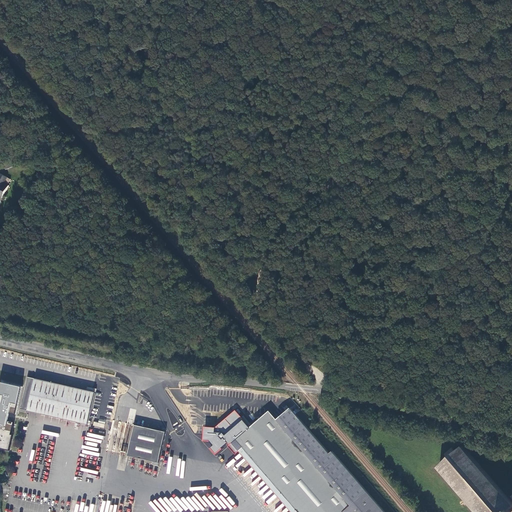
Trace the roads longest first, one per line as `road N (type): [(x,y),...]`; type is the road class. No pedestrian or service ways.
road 1 (unclassified): [(511,428),(318,390),(171,375),(0,339)]
road 2 (track): [(343,159),(353,108),(429,26),(468,0)]
road 3 (track): [(343,159),(322,197),(272,253),(260,274),(257,308)]
